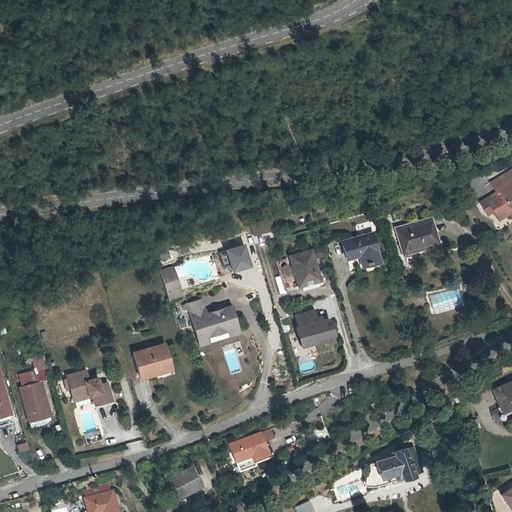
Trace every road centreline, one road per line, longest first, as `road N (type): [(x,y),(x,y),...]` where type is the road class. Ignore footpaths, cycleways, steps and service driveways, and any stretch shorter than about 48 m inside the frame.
road 1 (residential): [(0,493),(497,331),(510,336)]
road 2 (unclassified): [(511,127),(412,160),(0,215)]
road 3 (unclassified): [(0,126),(356,0)]
road 4 (residential): [(231,511),(510,336)]
